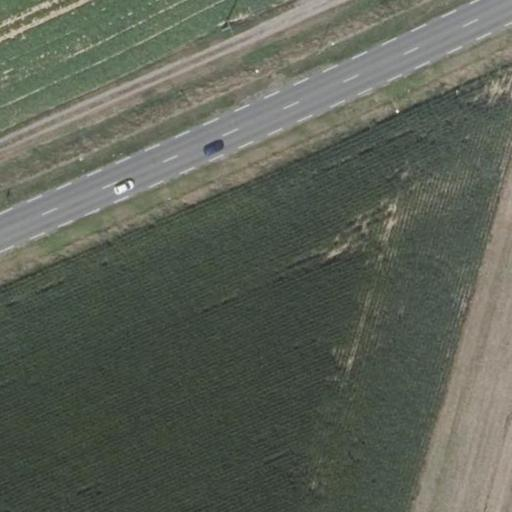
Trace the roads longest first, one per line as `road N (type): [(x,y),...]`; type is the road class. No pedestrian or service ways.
road 1 (secondary): [(0,233),(511,0)]
road 2 (track): [(0,139),(311,0)]
